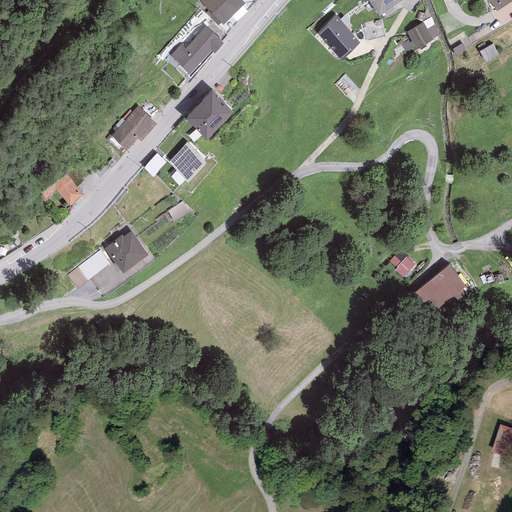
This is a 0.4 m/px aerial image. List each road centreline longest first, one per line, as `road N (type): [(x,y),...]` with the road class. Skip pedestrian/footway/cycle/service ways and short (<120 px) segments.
road 1 (residential): [(0,321),(52,304),(113,303),(286,180),(316,168),(380,162),(413,136),(431,148),(425,209),(438,246),(477,242),(511,223)]
road 2 (tertiary): [(0,276),(96,204),(270,0)]
road 3 (track): [(511,380),(484,399),(447,511)]
